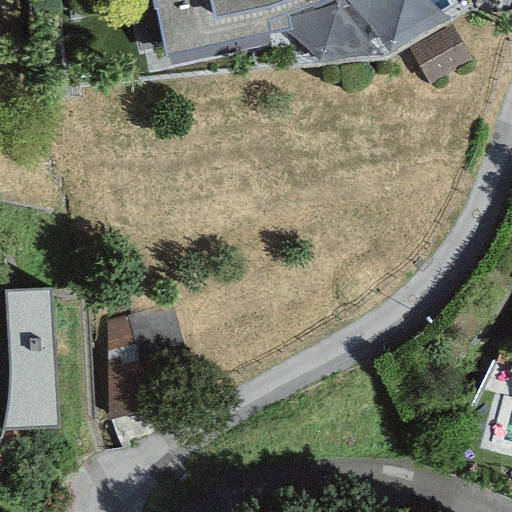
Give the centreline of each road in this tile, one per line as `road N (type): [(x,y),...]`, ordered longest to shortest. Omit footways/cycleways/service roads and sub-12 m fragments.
road 1 (residential): [(511,145),(481,221),(416,304),(208,421),(111,511)]
road 2 (residential): [(225,511),(289,491),(413,496),(471,511)]
